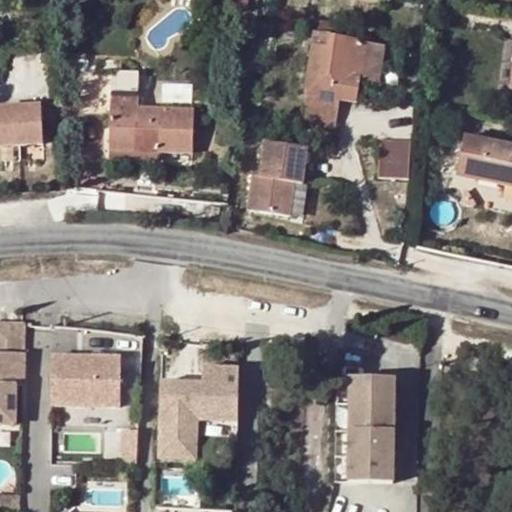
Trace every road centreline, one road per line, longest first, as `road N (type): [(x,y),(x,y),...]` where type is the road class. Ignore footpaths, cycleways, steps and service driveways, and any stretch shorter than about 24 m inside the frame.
road 1 (residential): [(41,293),(33,511)]
road 2 (unknown): [(151,296),(153,459),(171,511)]
road 3 (unknown): [(2,242),(82,190),(95,156),(103,84)]
road 4 (unknown): [(256,313),(252,511)]
road 5 (tertiary): [(346,279),(162,246)]
road 6 (residential): [(333,332),(151,296)]
road 7 (tertiary): [(511,314),(346,279)]
road 8 (tertiary): [(162,246),(0,242)]
